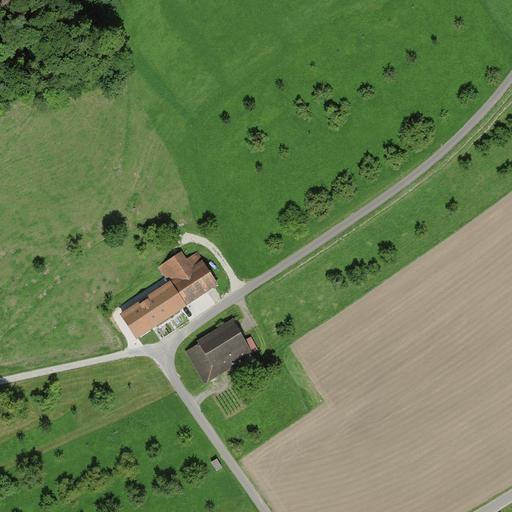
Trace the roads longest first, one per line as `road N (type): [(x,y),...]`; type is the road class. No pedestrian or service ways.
road 1 (unclassified): [(511,84),(398,187),(161,353),(266,511)]
road 2 (track): [(161,353),(0,381)]
